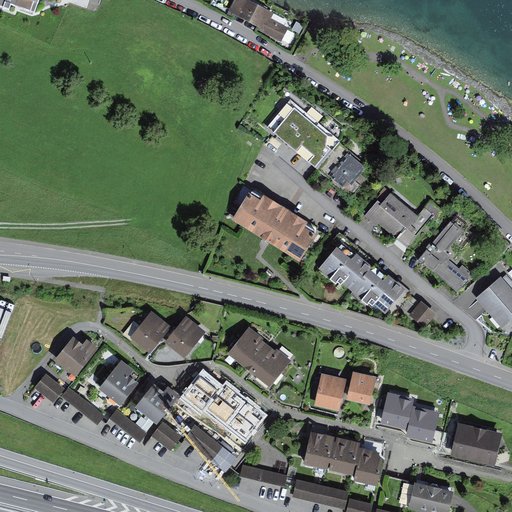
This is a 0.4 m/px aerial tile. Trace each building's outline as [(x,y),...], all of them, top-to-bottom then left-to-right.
[(37,0),(0,0),(0,3),(32,15),(37,0)] [(100,0),(65,0),(97,11),(100,0)] [(243,0),(235,0),(228,15),(264,32),(273,14),(243,0)] [(268,127),(317,168),(337,144),(339,142),(291,101),(268,127)] [(337,144),(317,168),(351,196),(366,178),(361,174),(365,168),(337,144)] [(383,188),(360,215),(404,252),(438,211),(427,202),(416,215),(383,188)] [(252,191),(233,218),(268,241),(298,261),(316,233),(252,191)] [(452,223),(421,262),(457,291),(471,274),(454,260),(471,239),(452,223)] [(362,275),(370,267),(344,245),(341,248),(338,246),(320,267),(339,284),(342,281),(353,291),(365,277),(362,275)] [(412,257),(419,261),(424,253),(418,249),(412,257)] [(365,277),(353,291),(367,303),(370,299),(384,312),(404,288),(389,276),(385,281),(370,267),(362,275),(365,277)] [(511,286),(503,277),(479,298),(502,325),(511,316),(511,286)] [(434,315),(421,304),(411,316),(424,327),(434,315)] [(152,312),(132,336),(150,350),(169,326),(152,312)] [(185,318),(167,341),(184,355),(202,331),(185,318)] [(268,345),(248,329),(229,352),(249,368),(268,345)] [(73,336),(52,361),(74,379),(100,349),(84,336),(79,341),(73,336)] [(288,361),(268,345),(249,368),(269,384),(288,361)] [(135,370),(124,361),(101,391),(122,407),(139,385),(129,378),(135,370)] [(246,442),(268,415),(227,381),(222,387),(203,372),(180,400),(198,414),(204,407),(246,442)] [(376,378),(354,373),(348,400),(370,404),(376,378)] [(65,389),(48,376),(38,387),(56,401),(65,389)] [(346,382),(320,377),(314,406),(340,411),(346,382)] [(153,378),(130,408),(155,428),(179,398),(153,378)] [(99,411),(71,390),(63,400),(91,421),(99,411)] [(381,422),(407,428),(413,405),(414,398),(388,392),(381,422)] [(413,405),(407,428),(406,435),(431,441),(438,411),(413,405)] [(146,432),(116,409),(107,420),(138,443),(146,432)] [(181,437),(163,423),(152,438),(169,452),(181,437)] [(479,428),(459,424),(452,453),(473,457),(479,428)] [(237,458),(197,425),(185,440),(225,473),(237,458)] [(500,433),(479,428),(473,457),(493,462),(500,433)] [(333,437),(312,432),(305,461),(326,466),(333,437)] [(359,443),(338,439),(331,467),(352,472),(359,443)] [(383,454),(362,449),(355,478),(377,483),(383,454)] [(288,477),(242,464),(239,478),(284,490),(288,477)] [(347,492),(297,481),(293,498),(343,510),(347,492)] [(447,511),(452,491),(416,482),(410,507),(431,511),(447,511)] [(372,511),(374,506),(350,500),(347,511),(372,511)]
